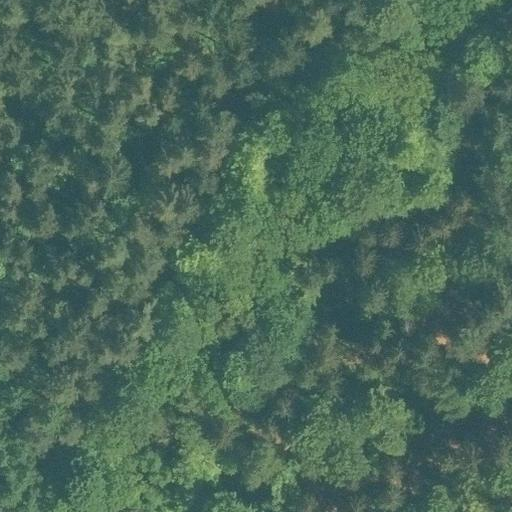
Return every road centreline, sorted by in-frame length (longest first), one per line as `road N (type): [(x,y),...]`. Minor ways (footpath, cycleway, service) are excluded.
road 1 (track): [(109,511),(198,357),(430,0)]
road 2 (track): [(374,77),(511,155)]
